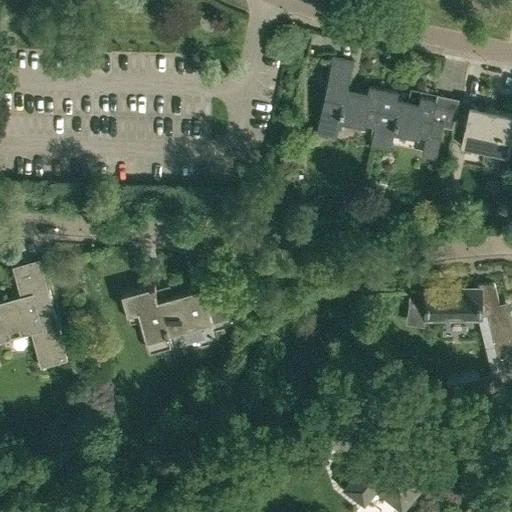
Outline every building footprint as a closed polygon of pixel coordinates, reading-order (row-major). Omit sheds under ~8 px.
[(376,123),(384,88),(370,85),(368,91),(347,87),(353,59),(333,55),(318,130),(336,133),(340,116),(376,123)] [(376,123),(372,141),(391,145),(395,127),(426,134),(423,151),(436,154),(443,120),(432,118),(436,98),(420,95),(419,102),(397,97),(398,91),(384,88),(376,123)] [(462,145),(510,155),(511,144),(511,112),(470,104),(462,145)] [(41,365),(68,357),(40,259),(18,265),(26,292),(0,299),(0,338),(31,330),(41,365)] [(237,316),(228,281),(204,288),(202,284),(159,296),(155,282),(122,291),(130,320),(141,317),(150,350),(171,344),(168,333),(170,332),(169,331),(211,319),(212,323),(237,316)] [(500,370),(511,367),(511,312),(511,307),(502,309),(494,281),(478,281),(478,289),(410,289),(409,299),(426,302),(426,315),(486,315),(500,370)] [(495,371),(452,382),(453,387),(473,390),(498,383),(495,371)] [(403,507),(408,502),(428,477),(380,438),(364,457),(367,460),(346,486),(364,501),(376,486),(403,507)] [(94,486),(71,497),(78,511),(101,511),(106,510),(94,486)] [(509,511),(506,509),(504,511),(486,511),(472,500),(462,511),(509,511)]
